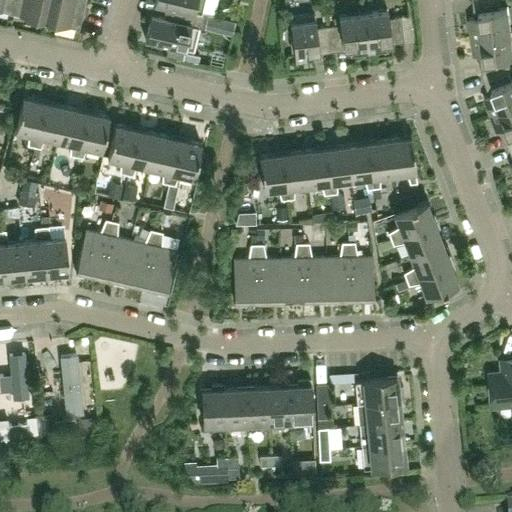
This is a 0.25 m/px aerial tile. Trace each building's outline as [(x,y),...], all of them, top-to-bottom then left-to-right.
[(0,0),(0,9),(10,12),(12,0),(0,0)] [(44,20),(48,0),(12,0),(10,12),(44,20)] [(78,28),(84,0),(48,0),(44,20),(78,28)] [(153,0),(153,2),(169,6),(202,12),(204,0),(153,0)] [(511,31),(508,6),(500,7),(498,0),(472,0),(475,17),(469,18),(471,36),(511,31)] [(193,49),(198,26),(203,27),(207,13),(202,12),(169,6),(167,17),(150,14),(145,38),(193,49)] [(387,9),(363,12),(368,51),(386,49),(385,43),(403,41),(400,15),(388,17),(387,9)] [(331,50),(328,24),(316,26),(315,18),(314,12),(293,15),(294,20),(290,21),(292,41),(290,41),(291,50),(293,50),(295,61),(314,58),(313,53),(331,50)] [(339,23),(328,24),(331,50),(349,48),(350,54),(368,51),(363,12),(338,15),(339,23)] [(511,55),(511,38),(511,31),(471,36),(473,54),(479,53),(482,74),(507,68),(510,68),(509,56),(511,55)] [(511,104),(511,78),(511,79),(507,68),(482,74),(489,94),(484,96),(490,113),(511,104)] [(34,145),(44,99),(23,94),(15,128),(28,131),(27,144),(34,145)] [(58,138),(65,104),(44,99),(34,145),(40,147),(45,135),(58,138)] [(320,112),(342,111),(341,102),(319,103),(320,112)] [(76,155),(86,109),(65,104),(58,138),(70,141),(69,153),(76,155)] [(511,143),(511,104),(490,113),(497,130),(502,128),(509,145),(511,143)] [(100,148),(108,114),(86,109),(76,155),(82,156),(87,145),(100,148)] [(126,172),(136,127),(115,122),(107,156),(120,159),(119,171),(126,172)] [(150,165),(157,132),(136,127),(126,172),(132,174),(137,163),(150,165)] [(168,182),(178,137),(157,132),(150,165),(162,168),(161,181),(168,182)] [(416,181),(410,135),(388,137),(393,172),(406,170),(409,182),(416,181)] [(192,175),(200,142),(178,137),(168,182),(174,184),(179,172),(192,175)] [(393,172),(388,137),(367,140),(373,187),(379,186),(380,173),(393,172)] [(373,187),(367,140),(345,143),(350,177),(363,176),(366,187),(373,187)] [(350,177),(345,143),(324,146),(330,192),(336,191),(337,179),(350,177)] [(330,192),(324,146),(303,148),(307,183),(320,181),(323,193),(330,192)] [(307,183),(303,148),(281,151),(287,198),(294,197),(294,184),(307,183)] [(287,198),(281,151),(259,154),(263,188),(277,187),(281,198),(287,198)] [(0,200),(12,202),(14,179),(0,177),(0,200)] [(340,191),(336,191),(330,192),(332,209),(345,207),(344,194),(341,195),(340,191)] [(368,196),(353,199),(355,214),(370,212),(368,196)] [(101,200),(99,209),(111,212),(113,203),(101,200)] [(434,220),(426,200),(394,212),(398,225),(388,231),(390,237),(434,220)] [(136,209),(133,224),(151,227),(154,212),(136,209)] [(238,210),(235,222),(256,221),(255,209),(238,210)] [(160,210),(157,221),(168,224),(171,213),(160,210)] [(343,214),(330,216),(332,229),(345,228),(343,214)] [(98,276),(111,219),(105,218),(100,231),(85,227),(75,271),(98,276)] [(120,281),(130,238),(117,235),(118,221),(111,219),(98,276),(120,281)] [(356,220),(347,221),(347,230),(356,229),(356,220)] [(434,220),(390,237),(376,243),(378,249),(392,243),(405,241),(409,253),(442,241),(434,220)] [(46,272),(41,225),(34,226),(34,238),(21,239),(24,274),(46,272)] [(68,270),(65,235),(51,236),(48,225),(41,225),(46,272),(68,270)] [(143,286),(156,229),(150,228),(144,241),(130,238),(120,281),(143,286)] [(264,228),(256,228),(256,234),(256,240),(265,240),(264,228)] [(24,274),(21,239),(8,241),(5,229),(0,229),(0,248),(3,276),(24,274)] [(166,292),(176,248),(164,245),(162,231),(156,229),(143,286),(166,292)] [(257,301),(256,242),(256,240),(256,234),(250,234),(250,242),(248,256),(233,257),(234,301),(257,301)] [(349,299),(348,240),(341,241),(339,255),(325,255),(326,299),(349,299)] [(372,298),(371,254),(357,254),(354,240),(348,240),(349,299),(372,298)] [(303,300),(302,241),(295,241),(293,255),(279,256),(280,300),(303,300)] [(326,299),(325,255),(311,255),(308,241),(302,241),(303,300),(326,299)] [(449,261),(442,241),(409,253),(414,265),(403,271),(405,278),(449,261)] [(280,300),(279,256),(266,256),(263,242),(256,242),(257,301),(280,300)] [(449,261),(405,278),(399,280),(401,286),(408,284),(420,281),(425,294),(457,282),(449,261)] [(24,352),(8,354),(12,401),(28,400),(24,352)] [(77,352),(59,354),(65,413),(83,411),(77,352)] [(487,370),(491,407),(510,405),(511,416),(511,355),(500,356),(501,368),(487,370)] [(398,397),(396,375),(354,379),(356,401),(365,401),(398,397)] [(331,406),(330,382),(315,382),(316,407),(327,407),(331,406)] [(312,423),(310,383),(288,384),(290,424),(312,423)] [(290,424),(288,384),(267,385),(269,425),(290,424)] [(269,425),(267,385),(245,386),(247,426),(269,425)] [(247,426),(245,386),(223,387),(225,427),(247,426)] [(225,427),(223,387),(201,388),(203,428),(225,427)] [(400,419),(398,397),(365,401),(367,422),(400,419)] [(327,416),(327,407),(316,407),(317,417),(327,416)] [(34,416),(35,435),(46,435),(45,415),(34,416)] [(76,429),(75,417),(54,419),(55,431),(76,429)] [(400,419),(367,422),(359,423),(361,444),(402,440),(400,419)] [(8,435),(29,433),(28,422),(7,424),(8,435)] [(329,448),(329,437),(318,438),(319,448),(329,448)] [(405,462),(402,440),(361,444),(363,467),(405,462)] [(330,459),(329,448),(319,448),(319,459),(330,459)] [(282,463),(281,453),(270,454),(271,464),(282,463)] [(271,464),(270,454),(259,454),(260,464),(271,464)] [(238,455),(227,456),(227,466),(238,466),(238,455)] [(227,466),(227,456),(216,456),(216,463),(216,467),(227,466)] [(314,459),(304,459),(305,474),(315,474),(315,462),(314,459)] [(228,482),(227,466),(216,467),(216,463),(196,463),(196,461),(183,461),(183,466),(194,481),(201,481),(201,483),(228,482)]
